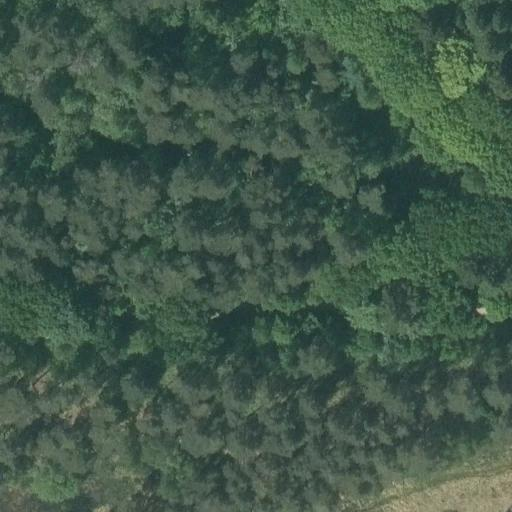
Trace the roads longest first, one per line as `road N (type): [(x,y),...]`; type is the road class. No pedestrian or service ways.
road 1 (track): [(0,303),(511,315)]
road 2 (track): [(511,203),(286,312)]
road 3 (track): [(381,0),(511,140)]
